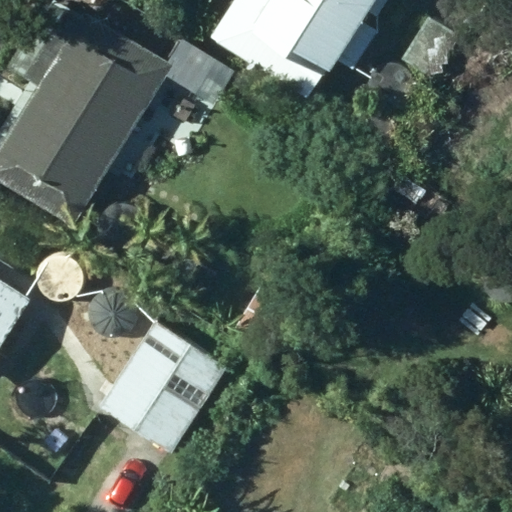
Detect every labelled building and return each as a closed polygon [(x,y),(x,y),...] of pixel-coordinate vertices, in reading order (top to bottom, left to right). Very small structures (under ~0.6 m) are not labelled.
[(240,0),(215,40),(307,100),(299,115),(336,138),(354,111),(318,90),(376,0),(240,0)] [(434,18),(408,58),(440,78),(466,38),(434,18)] [(0,179),(76,227),(162,89),(60,27),(28,78),(42,87),(0,155),(0,179)] [(154,205),(123,180),(91,219),(121,245),(154,205)] [(3,244),(30,261),(48,232),(22,217),(3,244)] [(511,239),(499,232),(474,273),(511,295),(511,239)] [(0,353),(33,303),(0,281),(0,353)] [(174,455),(229,368),(155,322),(101,408),(174,455)] [(400,494),(388,511),(425,511),(426,511),(400,494)]
